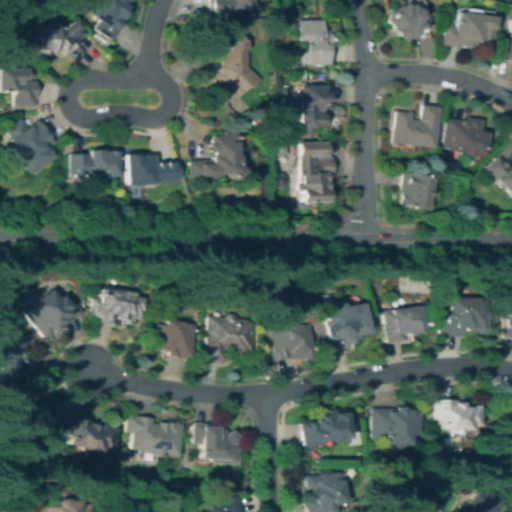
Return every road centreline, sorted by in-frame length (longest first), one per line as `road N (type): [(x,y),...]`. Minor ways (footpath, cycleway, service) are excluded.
road 1 (secondary): [(511,240),(0,238)]
road 2 (residential): [(511,370),(410,368),(265,394),(190,392),(86,370)]
road 3 (residential): [(162,0),(142,78),(160,84),(161,114),(81,118),(68,110),(66,94),(82,79),(142,78)]
road 4 (residential): [(359,240),(365,75),(351,0)]
road 5 (residential): [(365,75),(446,77),(511,99)]
